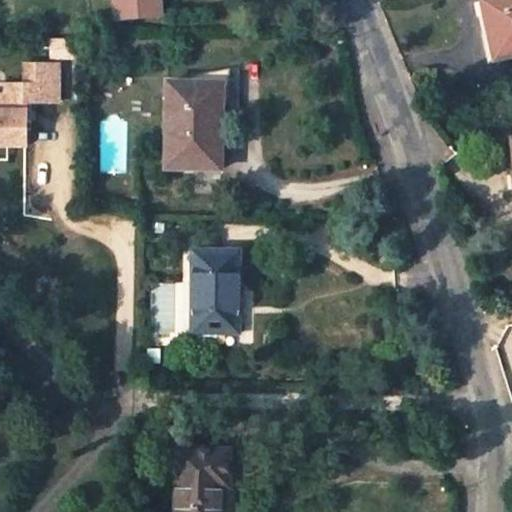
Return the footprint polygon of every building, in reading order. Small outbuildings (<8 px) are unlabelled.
[(115,0),(116,18),(158,15),(156,0),(115,0)] [(483,40),(485,70),(511,67),(511,10),(492,13),(494,39),(483,40)] [(64,102),(65,64),(32,63),(31,83),(11,83),(11,95),(0,95),(0,143),(31,144),(31,120),(27,120),(27,109),(32,109),(32,101),(64,102)] [(196,91),(170,91),(171,173),(224,172),(226,122),(242,122),(242,92),(232,92),(233,75),(195,84),(196,91)] [(243,258),(198,257),(198,336),(241,336),(243,258)] [(233,453),(182,452),(181,511),(225,511),(226,488),(233,489),(233,453)]
